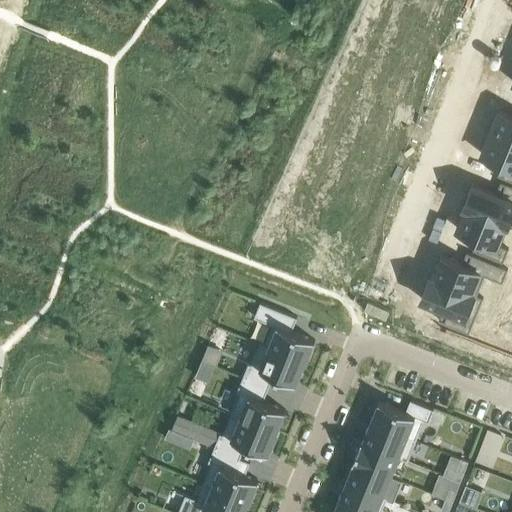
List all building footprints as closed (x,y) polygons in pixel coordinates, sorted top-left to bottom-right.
[(382,29),(381,30),(424,47),(425,47),(438,13),(404,0),(393,0),(382,29)] [(404,0),(438,13),(439,13),(443,0),(404,0)] [(368,63),(367,65),(410,81),(411,82),(424,47),(381,30),(368,63)] [(354,97),(353,99),(396,116),(397,116),(410,81),(367,65),(354,97)] [(340,131),(339,133),(382,150),(383,150),(396,116),(353,99),(341,131),(340,131)] [(511,112),(498,107),(489,131),(511,140),(511,112)] [(511,140),(489,131),(479,155),(502,164),(498,174),(511,180),(511,140)] [(326,165),(325,167),(368,184),(369,184),(382,150),(339,133),(327,166),(326,165)] [(312,200),(311,201),(354,218),(355,218),(368,184),(325,167),(313,200),(312,200)] [(472,180),(463,205),(511,224),(511,220),(511,184),(501,180),(497,190),(472,180)] [(298,234),(298,236),(340,252),(341,253),(354,218),(311,201),(299,234),(298,234)] [(463,208),(455,229),(477,239),(473,249),(504,261),(509,247),(501,244),(508,227),(509,228),(511,224),(463,205),(461,208),(463,208)] [(298,236),(284,271),(327,288),(340,252),(298,236)] [(430,272),(429,276),(476,295),(478,292),(476,291),(483,274),(492,277),(497,263),(467,251),(463,262),(440,252),(431,273),(430,272)] [(429,276),(419,300),(443,310),(439,320),(470,332),(475,318),(468,315),(476,295),(429,276)] [(305,361),(306,362),(315,339),(292,330),(298,316),(260,301),(254,316),(273,323),(265,344),(264,344),(305,361)] [(243,376),(269,387),(274,374),(296,383),(305,361),(264,344),(265,344),(260,342),(252,363),(249,362),(243,376)] [(277,431),(277,430),(286,409),(264,400),(269,387),(243,376),(237,390),(240,392),(232,412),(277,431)] [(379,400),(371,421),(416,439),(424,419),(429,421),(434,408),(411,399),(406,411),(379,400)] [(214,446),(240,457),(246,444),(269,453),(278,431),(277,430),(277,431),(232,412),(223,433),(220,432),(214,446)] [(363,440),(363,441),(399,455),(399,456),(408,460),(416,439),(371,421),(363,440)] [(362,439),(353,461),(354,462),(355,461),(391,475),(399,456),(399,455),(363,441),(363,440),(362,439)] [(212,487),(248,502),(249,502),(259,479),(235,470),(240,457),(214,446),(209,461),(212,462),(203,483),(212,487)] [(464,472),(469,460),(461,457),(457,469),(464,472)] [(354,462),(347,481),(387,497),(387,498),(394,501),(402,480),(391,475),(355,461),(354,462)] [(347,481),(338,501),(366,511),(381,511),(387,498),(387,497),(347,481)] [(450,486),(445,498),(453,501),(457,489),(450,486)] [(243,511),(248,502),(212,487),(206,502),(186,493),(178,511),(177,511),(174,511),(173,511),(243,511)] [(449,511),(453,501),(445,498),(441,509),(449,511)] [(366,511),(338,501),(333,511),(366,511)]
